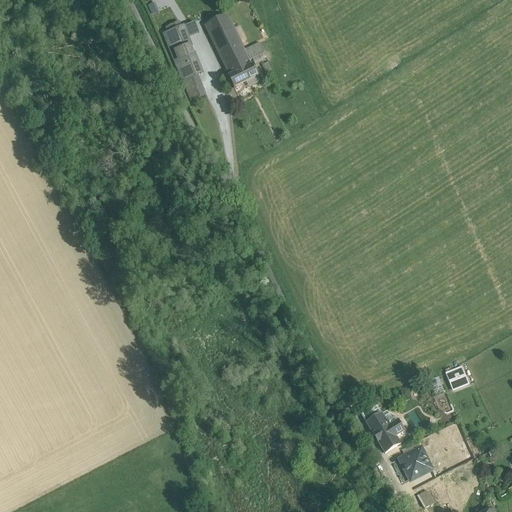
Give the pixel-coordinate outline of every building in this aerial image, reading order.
[(151,16),(159,13),(155,4),(147,7),(151,16)] [(227,17),(206,27),(209,35),(231,24),(227,17)] [(231,24),(209,35),(227,70),(248,60),(244,52),(231,24)] [(202,76),(183,29),(165,36),(191,103),(205,97),(197,77),(202,76)] [(259,45),(244,52),(248,60),(249,63),(253,61),(255,65),(261,62),(259,58),(265,55),(259,45)] [(248,60),(227,70),(230,77),(229,78),(234,90),(258,78),(253,66),(251,67),(249,63),(248,60)] [(464,367),(446,374),(454,393),(472,386),(464,367)] [(437,400),(430,385),(423,388),(429,404),(437,400)] [(388,425),(382,415),(366,425),(385,455),(401,445),(396,438),(405,433),(398,422),(391,426),(391,425),(389,424),(388,425)] [(418,444),(402,452),(405,459),(421,450),(418,444)] [(405,459),(400,461),(411,482),(432,471),(421,450),(405,459)] [(427,493),(418,498),(424,511),(434,506),(427,493)]
